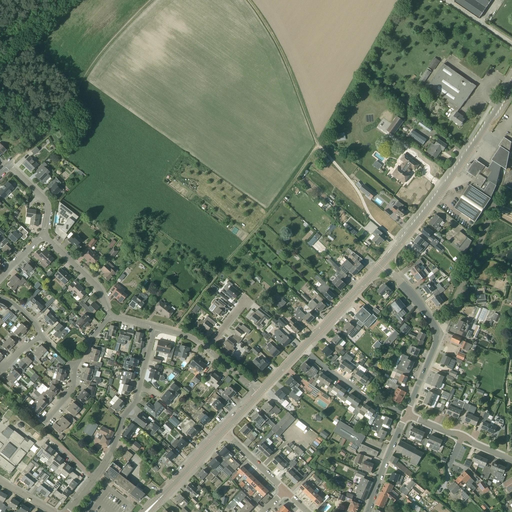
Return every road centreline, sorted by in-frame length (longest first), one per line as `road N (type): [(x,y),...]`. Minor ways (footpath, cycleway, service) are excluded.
road 1 (track): [(170,331),(320,143)]
road 2 (secondary): [(382,263),(511,83)]
road 3 (track): [(8,164),(150,0)]
road 4 (residential): [(69,511),(110,455),(156,327)]
road 5 (track): [(320,143),(274,41),(243,0)]
road 6 (track): [(396,240),(320,143)]
road 7 (residential): [(405,414),(302,347)]
